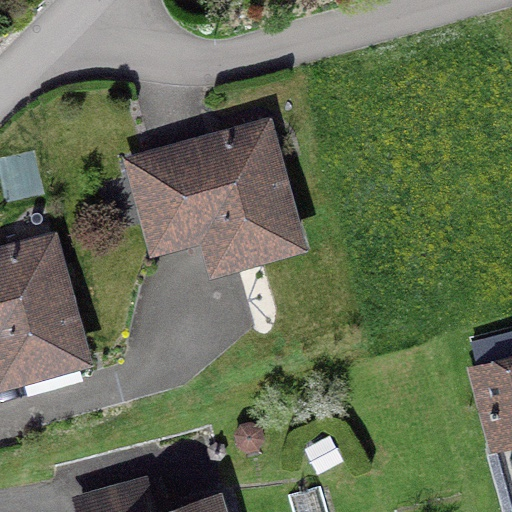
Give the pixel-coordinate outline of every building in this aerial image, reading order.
[(130,165),(152,246),(202,232),(212,267),(293,245),(261,129),(130,165)] [(0,255),(0,379),(78,358),(46,243),(0,255)] [(493,444),(511,439),(511,363),(474,373),(493,444)] [(144,511),(137,486),(77,502),(79,511),(210,511),(209,507),(189,511),(144,511)] [(322,511),(316,489),(285,498),(289,511),(322,511)]
